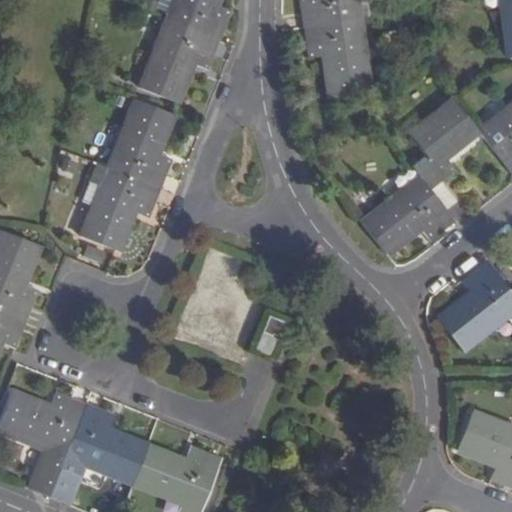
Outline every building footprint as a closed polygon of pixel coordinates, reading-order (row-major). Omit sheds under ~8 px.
[(175,0),(167,22),(218,41),(230,13),(216,7),(218,0),(175,0)] [(358,19),(354,0),(299,0),(304,28),(358,19)] [(511,0),(500,0),(509,57),(511,56),(511,0)] [(358,19),(304,28),(308,59),(323,58),(328,99),(369,93),(358,19)] [(206,72),(218,41),(167,22),(140,90),(177,104),(192,66),(206,72)] [(411,168),(421,180),(430,192),(456,172),(446,159),(479,133),(454,101),(410,137),(426,156),(411,168)] [(108,170),(159,190),(170,161),(156,156),(172,116),(135,102),(108,170)] [(511,107),(479,133),(511,175),(511,107)] [(147,220),(159,190),(108,170),(96,165),(89,185),(100,189),(81,239),(118,253),(134,215),(147,220)] [(421,180),(362,226),(387,258),(421,232),(429,242),(454,223),(430,192),(421,180)] [(0,240),(0,310),(26,321),(31,307),(38,291),(25,286),(41,247),(4,232),(0,240)] [(470,295),(438,320),(463,351),(506,316),(490,297),(504,286),(484,262),(460,282),(470,295)] [(0,346),(1,343),(14,349),(26,321),(0,310),(0,346)] [(286,322),(269,315),(256,351),(273,357),(280,339),(273,336),(275,331),(281,333),(286,322)] [(65,457),(75,435),(86,406),(56,394),(50,408),(12,392),(0,420),(0,430),(50,450),(65,457)] [(82,464),(133,484),(148,446),(109,431),(114,417),(86,406),(75,435),(65,457),(63,464),(80,471),(82,464)] [(511,431),(470,414),(455,451),(495,467),(489,481),(511,490),(511,431)] [(148,446),(133,484),(182,503),(179,511),(199,511),(220,460),(191,448),(185,461),(148,446)] [(46,458),(62,465),(63,464),(65,457),(50,450),(46,458)]
